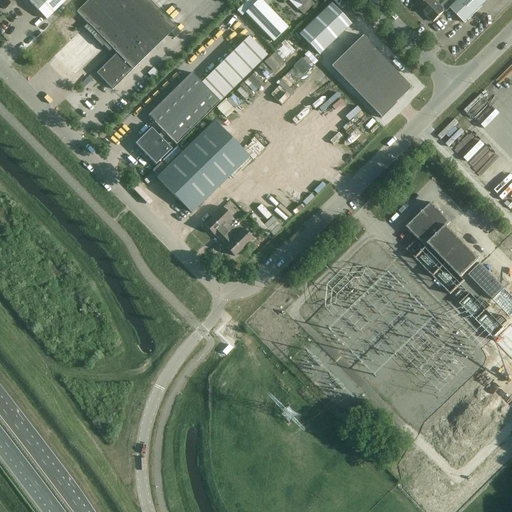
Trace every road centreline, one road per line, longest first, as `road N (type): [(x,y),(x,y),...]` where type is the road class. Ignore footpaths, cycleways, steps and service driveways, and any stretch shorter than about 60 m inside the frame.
road 1 (residential): [(231,298),(0,64)]
road 2 (residential): [(455,86),(231,298)]
road 3 (trunk): [(80,511),(0,406)]
road 4 (unclassified): [(159,388),(142,455),(148,511)]
road 5 (residential): [(455,86),(371,0)]
